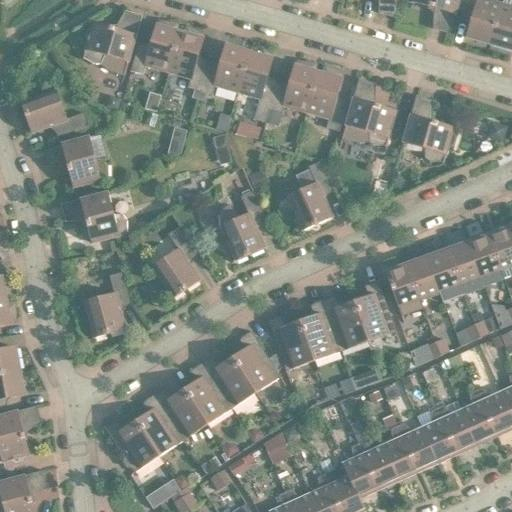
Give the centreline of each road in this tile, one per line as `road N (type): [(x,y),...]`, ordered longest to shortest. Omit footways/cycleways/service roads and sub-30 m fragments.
road 1 (residential): [(74,405),(226,308),(511,170)]
road 2 (residential): [(511,92),(197,0)]
road 3 (residential): [(74,405),(49,339),(0,141)]
